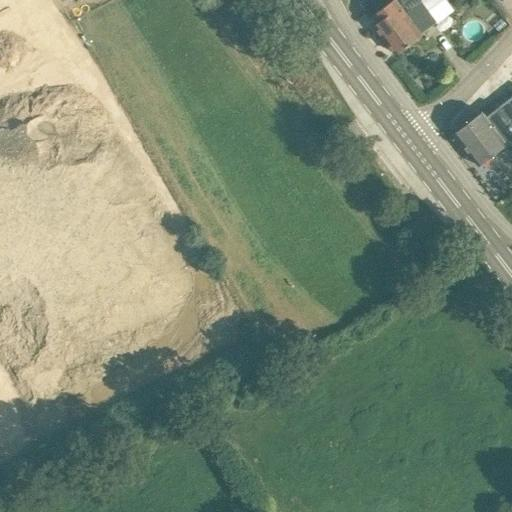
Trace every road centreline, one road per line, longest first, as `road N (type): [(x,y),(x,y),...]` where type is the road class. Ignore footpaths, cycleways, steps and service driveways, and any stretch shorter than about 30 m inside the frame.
road 1 (primary): [(511,272),(405,129)]
road 2 (primary): [(405,129),(305,0)]
road 3 (unclassified): [(405,129),(511,41)]
